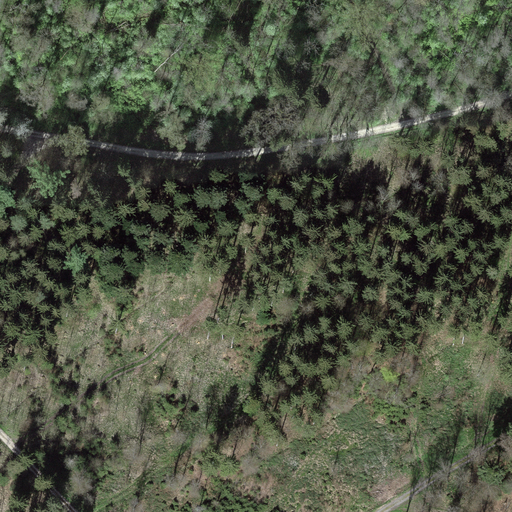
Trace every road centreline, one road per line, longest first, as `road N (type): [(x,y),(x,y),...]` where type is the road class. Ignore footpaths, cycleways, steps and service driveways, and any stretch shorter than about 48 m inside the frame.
road 1 (track): [(511,92),(409,124),(249,152),(162,154),(0,128)]
road 2 (track): [(384,511),(511,433)]
road 3 (track): [(409,124),(352,0)]
